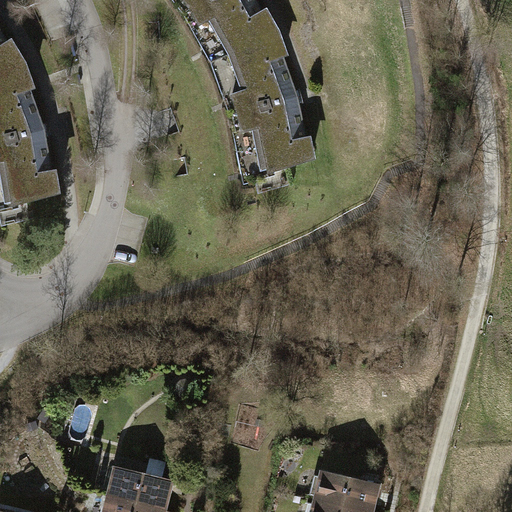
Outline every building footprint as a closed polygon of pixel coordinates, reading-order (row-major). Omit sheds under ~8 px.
[(183,0),(191,11),(209,42),(215,38),(226,57),(276,33),(265,13),(264,14),(255,0),(183,0)] [(0,76),(23,66),(10,44),(9,45),(0,31),(0,76)] [(276,33),(226,57),(233,77),(226,79),(233,117),(246,150),(253,149),(261,189),(279,182),(284,179),(282,166),(312,158),(308,140),(307,141),(299,104),(302,103),(298,91),(296,91),(283,56),(285,56),(276,33)] [(27,200),(57,192),(53,174),(52,174),(46,137),(49,136),(45,124),(42,125),(30,90),(31,89),(23,66),(0,76),(0,190),(5,221),(29,215),(27,200)] [(186,380),(181,380),(178,384),(176,388),(177,392),(180,397),(184,398),(188,398),(193,394),(194,390),(194,386),(190,381),(186,380)] [(170,481),(117,468),(111,496),(163,509),(170,481)] [(370,511),(377,485),(324,472),(317,500),(365,511),(370,511)] [(162,511),(163,509),(111,496),(106,511),(162,511)] [(365,511),(317,500),(314,511),(365,511)]
